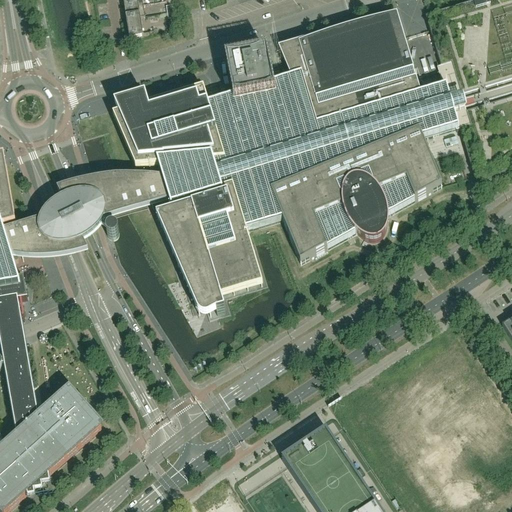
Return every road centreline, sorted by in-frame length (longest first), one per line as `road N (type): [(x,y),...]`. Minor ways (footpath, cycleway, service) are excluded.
road 1 (primary): [(511,217),(190,430)]
road 2 (primary): [(202,461),(466,287)]
road 3 (residential): [(125,79),(365,0)]
road 4 (tertiary): [(28,136),(94,301)]
road 5 (tertiary): [(114,291),(44,132)]
road 6 (tertiary): [(94,301),(172,445)]
road 7 (tertiary): [(190,430),(114,291)]
